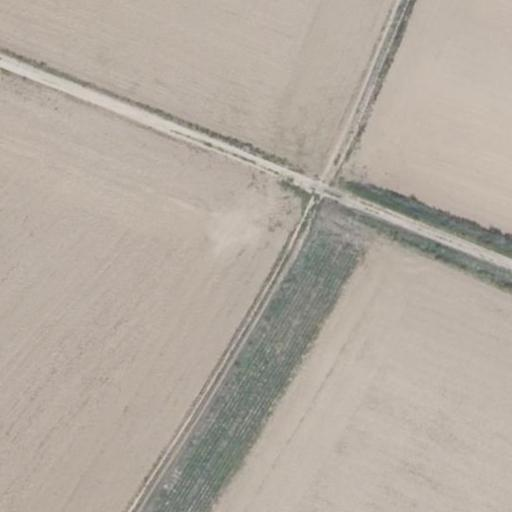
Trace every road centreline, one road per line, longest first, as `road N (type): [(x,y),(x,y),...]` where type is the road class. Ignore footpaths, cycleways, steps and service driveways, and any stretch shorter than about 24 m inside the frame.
road 1 (track): [(405,0),(322,189),(130,511)]
road 2 (track): [(511,267),(0,62)]
